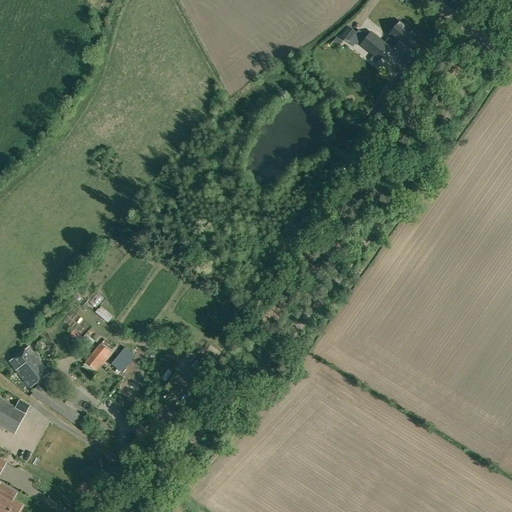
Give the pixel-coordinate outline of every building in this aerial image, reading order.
[(371,32),(361,45),(380,60),(390,46),(395,39),(406,48),(416,35),(399,21),(388,35),(390,35),(384,43),(371,32)] [(348,26),(340,37),(348,44),(357,33),(348,26)] [(336,47),(341,40),(336,37),(331,43),(336,47)] [(387,95),(397,102),(412,82),(402,75),(387,95)] [(111,325),(117,320),(107,307),(101,312),(111,325)] [(77,342),(82,336),(73,329),(69,335),(77,342)] [(103,367),(104,366),(107,363),(105,361),(111,352),(99,343),(84,361),(86,362),(83,367),(93,375),(96,370),(97,371),(101,366),(103,367)] [(9,361),(25,381),(30,387),(49,373),(28,346),(9,361)] [(112,363),(122,372),(135,355),(125,347),(112,363)] [(196,383),(203,374),(204,372),(207,374),(212,365),(202,358),(188,377),(192,380),(196,382),(196,383)] [(78,427),(85,418),(38,385),(31,394),(78,427)] [(0,425),(15,433),(30,405),(20,400),(16,407),(0,397),(0,425)] [(175,423),(182,417),(178,413),(172,419),(175,423)] [(108,426),(100,421),(95,429),(103,434),(108,426)] [(17,493),(13,491),(0,484),(0,495),(0,496),(0,511),(17,511),(22,505),(13,500),(17,493)]
